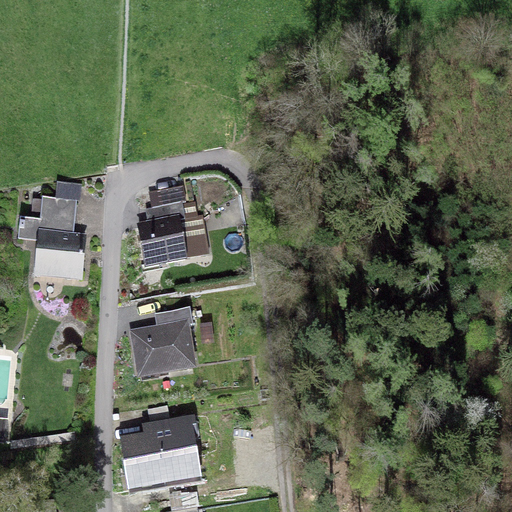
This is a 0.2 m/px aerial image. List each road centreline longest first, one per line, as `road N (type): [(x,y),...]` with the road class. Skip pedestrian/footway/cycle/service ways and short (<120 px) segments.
road 1 (residential): [(107,511),(112,196),(137,172),(225,157),(245,175)]
road 2 (track): [(245,175),(290,511)]
